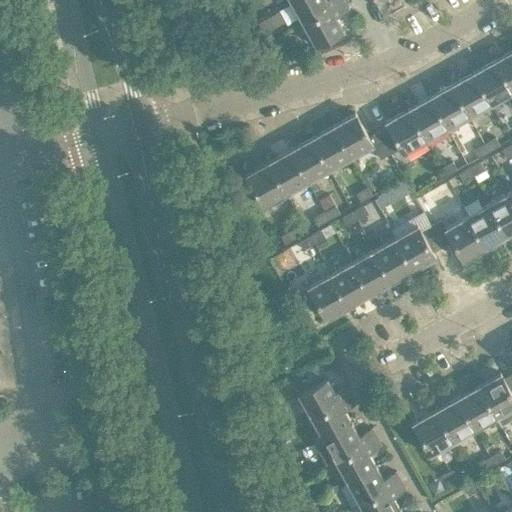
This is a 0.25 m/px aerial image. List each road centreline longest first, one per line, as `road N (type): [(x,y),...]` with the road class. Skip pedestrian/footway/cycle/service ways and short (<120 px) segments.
road 1 (tertiary): [(229,511),(140,128)]
road 2 (residential): [(140,128),(388,65),(505,0)]
road 3 (tertiary): [(99,139),(194,511)]
road 4 (residential): [(5,511),(1,488),(40,412),(25,276),(0,178)]
road 5 (residential): [(364,373),(511,292)]
road 6 (tertiary): [(64,0),(99,139)]
road 7 (tertiary): [(140,128),(106,0)]
